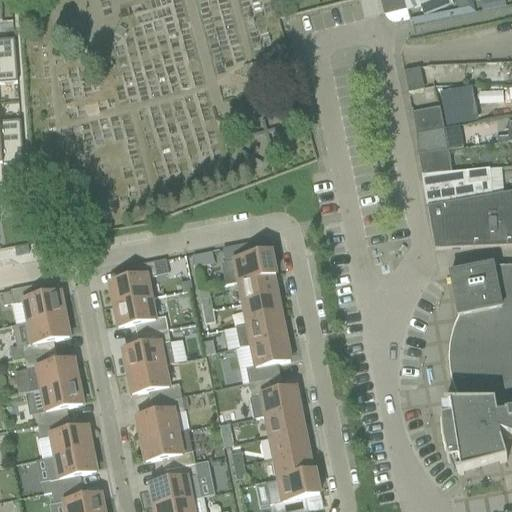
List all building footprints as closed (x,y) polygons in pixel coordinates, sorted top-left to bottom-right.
[(511,0),(416,0),(420,9),(424,19),(447,10),(442,0),(511,0)] [(459,0),(459,15),(473,16),(473,0),(459,0)] [(0,65),(15,64),(14,42),(0,43),(0,65)] [(0,87),(17,86),(15,64),(0,65),(0,87)] [(419,72),(404,74),(407,94),(423,92),(419,72)] [(463,105),(440,110),(444,132),(467,128),(463,105)] [(440,110),(411,115),(416,137),(444,132),(440,110)] [(0,147),(21,146),(20,124),(0,125),(0,147)] [(0,189),(3,189),(2,169),(23,167),(21,146),(0,147),(0,189)] [(437,155),(418,157),(421,178),(450,175),(447,154),(437,155)] [(491,199),(490,185),(489,177),(489,172),(450,175),(421,178),(426,210),(427,210),(491,199)] [(511,195),(504,196),(503,197),(491,199),(427,210),(434,252),(511,249),(511,195)] [(223,252),(226,267),(222,268),(227,289),(236,287),(275,279),(271,257),(250,261),(248,247),(223,252)] [(131,283),(112,286),(109,287),(113,309),(150,302),(146,281),(156,279),(153,266),(128,271),(131,283)] [(459,402),(462,407),(447,408),(447,410),(443,410),(442,423),(441,423),(441,428),(441,434),(441,441),(442,448),(444,455),(447,467),(449,466),(454,478),(457,477),(458,479),(506,465),(500,445),(499,438),(506,441),(511,442),(511,269),(493,270),(492,269),(449,278),(453,295),(457,294),(458,302),(454,303),(458,321),(454,328),(452,335),(450,342),(449,350),(448,358),(448,366),(449,373),(450,381),(452,388),(455,395),(459,402)] [(275,280),(275,279),(236,287),(238,287),(242,308),(277,300),(273,281),(275,280)] [(27,326),(64,319),(60,297),(38,301),(36,290),(11,294),(11,295),(1,297),(4,309),(23,305),(27,326)] [(281,322),(277,300),(242,308),(246,329),(281,322)] [(200,303),(202,315),(212,313),(210,301),(200,303)] [(155,323),(150,302),(113,309),(118,332),(140,328),(142,339),(167,334),(164,321),(155,323)] [(215,326),(212,313),(202,315),(205,328),(215,326)] [(69,342),(64,319),(27,326),(32,348),(10,352),(13,365),(23,363),(23,362),(49,357),(47,346),(69,342)] [(285,343),(281,322),(246,329),(235,332),(238,352),(251,350),(285,343)] [(164,369),(173,367),(167,334),(142,339),(144,350),(122,354),(127,377),(164,369)] [(290,365),(285,343),(251,350),(255,371),(247,372),(249,387),(274,382),(272,369),(290,365)] [(205,359),(215,357),(212,344),(202,346),(205,359)] [(78,386),(75,370),(73,364),(52,368),(49,357),(23,362),(23,363),(25,362),(31,394),(41,393),(41,394),(78,386)] [(168,390),(164,369),(127,377),(131,399),(153,395),(155,406),(180,401),(178,388),(168,390)] [(277,395),(274,382),(249,387),(252,402),(249,402),(253,423),(265,421),(299,414),(295,392),(277,395)] [(82,409),(78,386),(41,394),(45,415),(35,417),(38,429),(63,424),(61,413),(82,409)] [(183,414),(180,401),(155,406),(157,417),(136,421),(140,444),(179,436),(179,435),(177,436),(173,415),(183,414)] [(304,435),(299,414),(265,421),(269,442),(304,435)] [(91,454),(88,437),(87,431),(65,436),(63,424),(38,429),(40,442),(50,440),(54,461),(91,454)] [(219,430),(221,443),(223,451),(229,450),(233,450),(229,428),(219,430)] [(187,434),(179,435),(179,436),(140,444),(145,466),(166,462),(169,473),(194,468),(187,434)] [(308,456),(304,435),(269,442),(273,463),(308,456)] [(243,469),(241,456),(239,448),(233,450),(229,450),(233,471),(243,469)] [(96,476),(94,470),(91,454),(54,461),(45,463),(49,484),(41,486),(43,498),(51,496),(76,492),(74,480),(93,477),(96,476)] [(312,476),(308,456),(273,463),(277,483),(312,476)] [(200,502),(196,481),(194,468),(169,473),(171,484),(149,489),(154,511),(191,504),(200,502)] [(246,482),(243,469),(233,471),(236,484),(246,482)] [(319,499),(315,477),(314,476),(312,476),(277,483),(265,486),(270,507),(273,507),(274,511),(300,511),(299,503),(319,499)] [(102,511),(101,505),(100,498),(79,503),(76,492),(51,496),(54,509),(63,507),(64,511),(102,511)]
